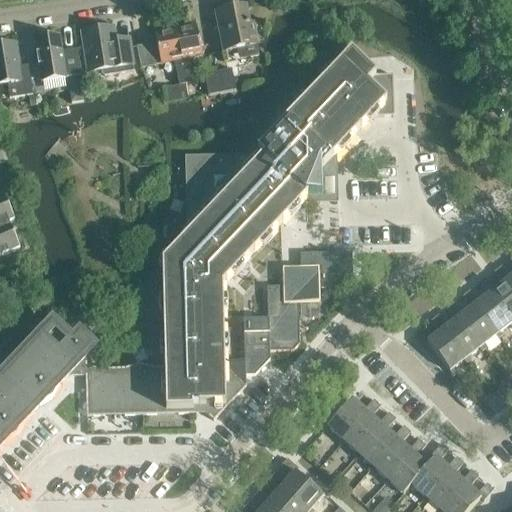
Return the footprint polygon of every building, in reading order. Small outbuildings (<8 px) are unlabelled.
[(217,14),(224,53),(257,47),(253,26),(249,27),(245,9),(217,14)] [(197,28),(176,32),(187,85),(194,84),(190,60),(203,58),(197,28)] [(83,34),(89,73),(101,71),(101,75),(105,77),(133,73),(129,46),(119,48),(115,45),(113,29),(83,34)] [(161,66),(174,63),(179,87),(186,86),(187,85),(176,32),(155,36),(161,66)] [(43,39),(39,40),(39,41),(35,41),(42,83),(66,79),(65,78),(81,76),(77,50),(61,52),(59,38),(55,38),(51,37),(47,38),(43,39)] [(0,46),(0,85),(7,85),(10,100),(33,96),(28,66),(20,68),(16,44),(0,46)] [(137,48),(141,70),(156,67),(152,45),(137,48)] [(351,53),(251,159),(193,160),(195,224),(188,224),(182,231),(188,236),(162,263),(165,369),(154,369),(140,365),(125,370),(101,370),(87,367),(86,358),(68,378),(86,377),(87,418),(195,415),(194,409),(200,410),(213,422),(247,388),(247,387),(246,387),(246,378),(255,377),(270,361),(270,353),(293,353),(300,346),(300,337),(299,306),(320,305),(319,290),(353,289),(352,254),(300,255),(300,257),(304,256),(305,264),(301,270),(283,270),(283,288),(267,289),(268,321),(244,322),(245,363),(225,364),(223,286),(307,197),(322,197),(321,171),(372,118),(395,118),(393,76),(376,77),(351,53)] [(232,70),(216,73),(220,95),(236,92),(232,70)] [(220,95),(216,73),(204,76),(208,97),(220,95)] [(186,86),(179,87),(163,90),(164,97),(166,105),(183,101),(189,100),(187,91),(186,86)] [(0,259),(20,251),(9,225),(15,222),(3,196),(0,196),(0,259)] [(503,285),(494,291),(492,293),(511,319),(511,288),(507,282),(510,279),(502,268),(494,274),(503,285)] [(487,297),(479,304),(475,306),(498,336),(511,324),(511,319),(492,293),(494,291),(486,280),(479,286),(487,297)] [(471,309),(463,316),(460,318),(482,348),(498,336),(475,306),(479,304),(470,292),(463,298),(471,309)] [(456,321),(447,328),(444,331),(467,360),(482,348),(460,318),(463,316),(454,305),(447,310),(456,321)] [(444,331),(447,328),(438,317),(431,323),(440,334),(427,344),(450,373),(467,360),(444,331)] [(53,325),(0,380),(0,449),(3,446),(16,438),(23,425),(40,408),(53,400),(60,387),(68,378),(86,358),(94,351),(80,337),(73,344),(53,325)] [(328,429),(344,443),(368,415),(371,418),(381,407),(374,401),(364,412),(352,401),(328,429)] [(344,443),(359,456),(383,428),(386,431),(396,421),(389,415),(379,425),(371,418),(368,415),(344,443)] [(359,456),(373,469),(398,442),(401,444),(411,434),(404,428),(394,438),(386,431),(383,428),(359,456)] [(373,469),(388,483),(413,455),(416,458),(425,447),(419,441),(409,451),(401,444),(398,442),(373,469)] [(411,487),(412,487),(436,459),(439,462),(449,451),(442,445),(432,457),(435,459),(427,467),(416,458),(413,455),(388,483),(403,496),(411,487)] [(412,487),(427,500),(451,473),(454,475),(464,465),(457,459),(448,469),(439,462),(436,459),(412,487)] [(292,477),(285,485),(282,488),(308,511),(310,511),(323,498),(296,474),(299,471),(288,461),(281,468),(292,477)] [(427,500),(439,511),(443,511),(466,486),(469,488),(479,478),(472,472),(462,482),(454,475),(451,473),(427,500)] [(279,492),(271,500),(268,503),(278,511),(308,511),(282,488),(285,485),(274,476),(268,483),(279,492)] [(466,486),(443,511),(469,511),(481,500),(484,502),(494,491),(487,485),(478,496),(469,488),(466,486)] [(265,507),(260,511),(278,511),(268,503),(271,500),(261,491),(255,498),(265,507)] [(375,511),(388,511),(393,507),(385,501),(375,511)]
